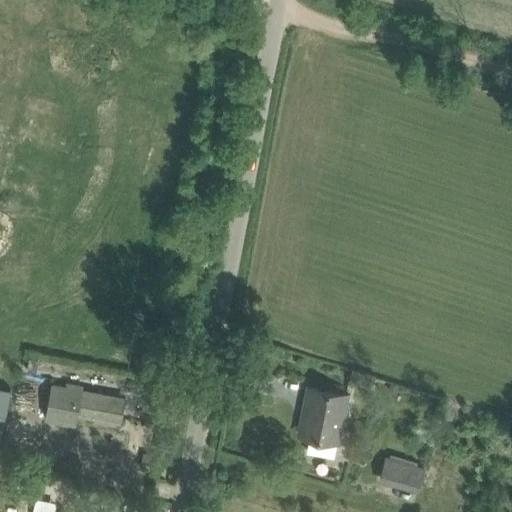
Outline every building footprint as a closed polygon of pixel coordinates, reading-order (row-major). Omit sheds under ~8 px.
[(30,356),(27,369),(36,371),(38,358),(30,356)] [(351,377),(372,383),(374,375),(353,369),(351,377)] [(390,381),(388,388),(396,391),(399,384),(390,381)] [(73,412),(120,421),(123,403),(99,398),(100,393),(82,390),(82,386),(66,383),(66,387),(51,384),(45,417),(71,422),(73,412)] [(348,393),(327,389),(308,385),(305,403),(310,404),(304,435),(310,436),(307,449),(335,455),(337,441),(338,441),(348,393)] [(143,452),(142,459),(151,461),(152,453),(143,452)] [(378,480),(418,491),(425,464),(385,453),(378,480)] [(61,459),(58,467),(71,471),(78,474),(82,465),(69,460),(69,462),(61,459)] [(32,511),(40,511),(53,511),(55,498),(34,496),(32,511)]
